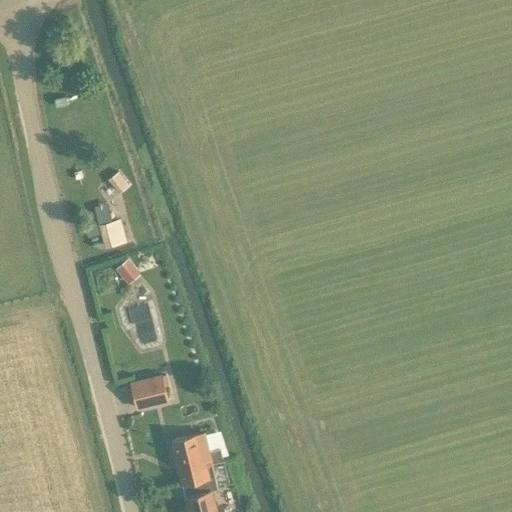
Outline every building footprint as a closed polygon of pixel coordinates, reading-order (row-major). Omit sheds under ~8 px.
[(118,171),(112,177),(122,189),(129,184),(118,171)] [(119,220),(112,222),(100,225),(106,246),(124,240),(119,220)] [(117,268),(125,278),(135,269),(127,260),(117,268)] [(136,407),(166,399),(160,374),(130,381),(136,407)] [(204,462),(211,461),(224,457),(221,446),(212,448),(207,431),(197,433),(197,432),(171,439),(181,482),(207,475),(204,462)] [(217,487),(211,461),(204,462),(207,475),(181,482),(188,511),(216,511),(211,488),(217,487)]
